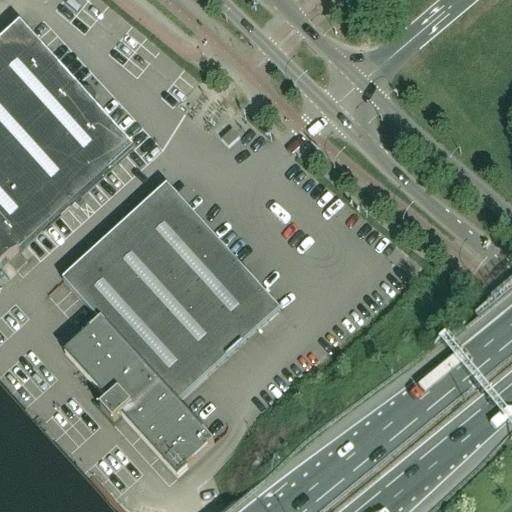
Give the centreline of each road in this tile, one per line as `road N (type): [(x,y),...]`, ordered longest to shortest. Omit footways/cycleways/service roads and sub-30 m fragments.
road 1 (motorway): [(511,324),(286,511)]
road 2 (secondary): [(330,111),(511,271)]
road 3 (secondary): [(511,214),(360,84)]
road 4 (motorway): [(376,511),(511,400)]
road 5 (secondary): [(217,0),(330,111)]
road 6 (motorway): [(461,0),(360,84)]
